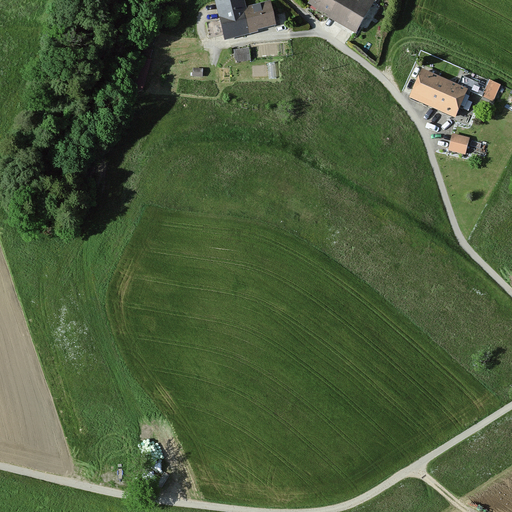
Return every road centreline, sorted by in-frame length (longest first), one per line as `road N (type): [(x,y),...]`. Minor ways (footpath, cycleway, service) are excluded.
road 1 (unclassified): [(511,292),(461,241),(409,110),(300,11)]
road 2 (unclassified): [(0,466),(141,498),(264,511)]
road 3 (unclassified): [(312,511),(362,498),(511,404)]
